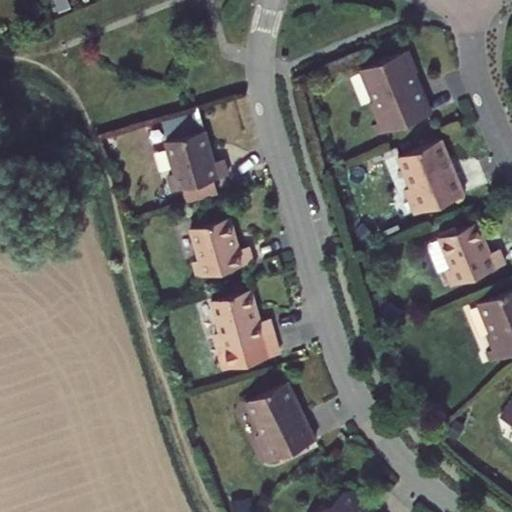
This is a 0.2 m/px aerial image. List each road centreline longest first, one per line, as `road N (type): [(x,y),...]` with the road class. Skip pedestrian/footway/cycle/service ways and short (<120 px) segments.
road 1 (residential): [(460,511),(373,429),(343,372),(265,103),(261,58),(272,0)]
road 2 (residential): [(459,5),(473,66),(511,157)]
